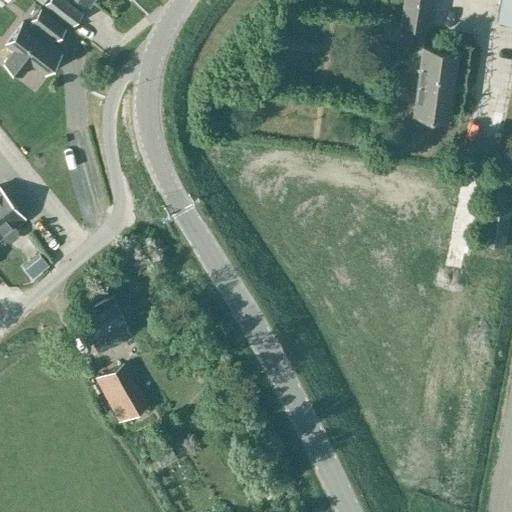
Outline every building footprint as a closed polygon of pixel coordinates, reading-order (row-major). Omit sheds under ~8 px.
[(44,0),(43,1),(70,23),(81,10),(67,0),(44,0)] [(427,28),(430,0),(402,0),(399,23),(427,28)] [(511,0),(498,0),(496,10),(511,13),(511,0)] [(65,26),(40,6),(31,18),(32,19),(28,25),(23,20),(6,42),(13,48),(3,61),(21,74),(30,62),(43,72),(60,50),(50,42),(54,36),(56,38),(65,26)] [(449,119),(458,49),(421,44),(411,114),(449,119)] [(14,224),(24,216),(0,186),(0,235),(4,239),(11,241),(18,235),(17,228),(14,224)] [(487,202),(480,241),(505,245),(511,206),(487,202)] [(131,335),(123,319),(124,318),(112,296),(84,311),(89,321),(79,327),(88,343),(94,340),(99,351),(131,335)] [(96,377),(120,419),(146,405),(122,362),(96,377)]
